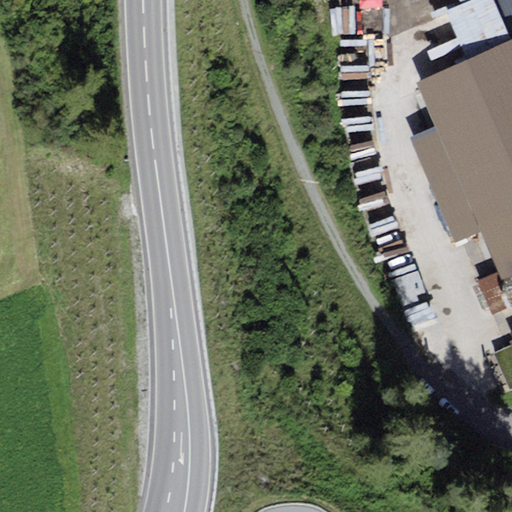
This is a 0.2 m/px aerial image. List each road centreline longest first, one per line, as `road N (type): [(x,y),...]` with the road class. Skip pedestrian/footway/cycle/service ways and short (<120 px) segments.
road 1 (track): [(511,434),(465,416),(398,335),(294,164),(243,0)]
road 2 (primary): [(143,0),(162,235),(189,427),(177,511)]
